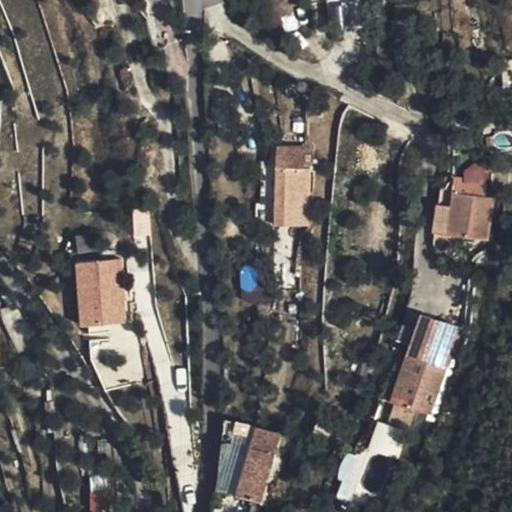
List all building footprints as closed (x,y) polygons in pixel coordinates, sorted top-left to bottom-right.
[(305,146),(278,147),(279,228),(297,227),(298,167),(306,166),(305,146)] [(492,198),(452,192),(450,205),(446,234),(486,239),(492,198)] [(450,205),(439,204),(436,233),(446,234),(450,205)] [(268,205),(260,205),(262,227),(269,227),(268,205)] [(79,231),(85,231),(85,218),(62,218),(62,234),(79,234),(79,231)] [(300,227),(279,228),(280,256),(301,254),(300,227)] [(78,257),(83,323),(130,320),(125,253),(78,257)] [(395,256),(374,253),(372,274),(393,276),(395,256)] [(308,258),(296,258),(297,267),(308,267),(308,258)] [(460,327),(421,312),(388,400),(395,402),(413,409),(427,414),(460,327)] [(358,375),(369,378),(373,359),(362,356),(358,375)] [(413,409),(395,402),(389,419),(407,426),(413,409)] [(279,430),(255,423),(236,493),(261,499),(279,430)]
